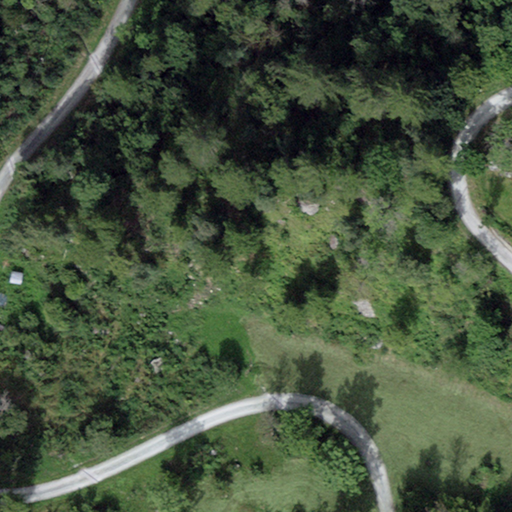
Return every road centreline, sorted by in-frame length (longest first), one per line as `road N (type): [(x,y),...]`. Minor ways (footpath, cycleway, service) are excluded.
road 1 (track): [(387,511),(358,435),(325,412),(288,402),(237,409),(83,479),(0,497)]
road 2 (track): [(0,186),(83,86),(130,0)]
road 3 (track): [(511,97),(465,132),(455,170),(463,209),(511,266)]
